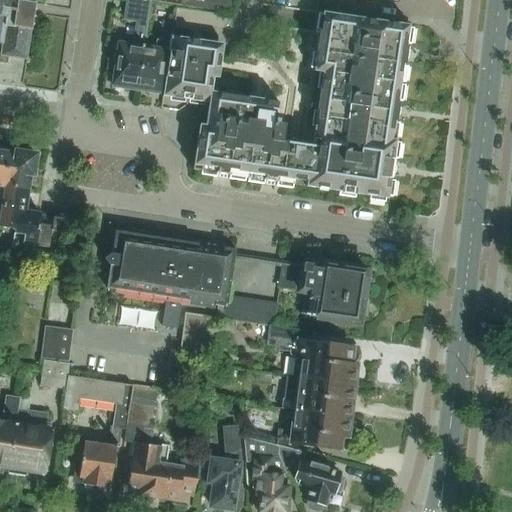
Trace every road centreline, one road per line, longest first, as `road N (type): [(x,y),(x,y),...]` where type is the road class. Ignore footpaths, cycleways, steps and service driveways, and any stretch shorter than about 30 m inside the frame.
road 1 (residential): [(469,250),(176,198),(162,155),(71,137),(74,117)]
road 2 (secondary): [(469,250),(498,0)]
road 3 (secondary): [(447,442),(463,301)]
